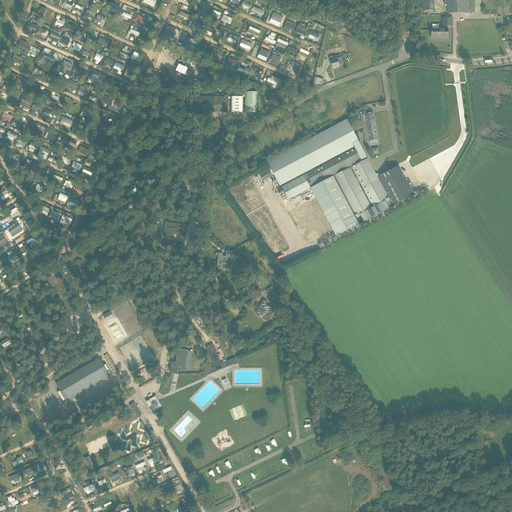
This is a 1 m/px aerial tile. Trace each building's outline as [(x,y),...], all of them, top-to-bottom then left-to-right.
[(64,0),(62,5),(71,8),(73,3),(65,0),(64,0)] [(447,0),(447,13),(468,13),(468,0),(447,0)] [(201,5),(199,10),(208,15),(211,9),(201,5)] [(35,8),(32,14),(41,19),(44,13),(45,13),(47,9),(41,7),(40,11),(35,8)] [(219,19),(221,13),(213,9),(211,15),(219,19)] [(87,10),(85,16),(93,19),(94,16),(95,14),(87,10)] [(123,11),(121,15),(130,19),(132,15),(123,11)] [(52,23),(55,16),(47,12),(44,19),(52,23)] [(271,19),(269,22),(279,27),(280,23),(283,17),(274,13),(271,19)] [(94,23),(96,24),(97,21),(101,23),(102,20),(105,22),(107,18),(98,14),(94,23)] [(230,24),(233,18),(224,14),(221,20),(230,24)] [(59,19),(60,16),(58,15),(54,25),(61,27),(63,21),(59,19)] [(136,18),(135,21),(142,25),(145,19),(138,16),(137,19),(136,18)] [(197,20),(194,26),(202,30),(205,24),(197,20)] [(242,28),(243,22),(234,20),(232,26),(242,28)] [(287,21),(284,27),(290,30),(292,27),(294,28),(295,25),(287,21)] [(66,29),(73,32),(76,27),(69,23),(66,29)] [(117,30),(126,33),(128,27),(119,24),(117,30)] [(298,26),(295,32),(304,36),(307,30),(304,29),(305,26),(300,24),(299,26),(298,26)] [(208,25),(205,30),(214,34),(217,29),(208,25)] [(40,28),(38,31),(42,32),(41,35),(46,38),(49,32),(40,28)] [(79,28),(76,34),(85,38),(87,32),(79,28)] [(431,38),(447,38),(447,28),(443,28),(443,29),(431,29),(431,38)] [(166,29),(164,35),(174,39),(175,35),(171,34),(172,31),(166,29)] [(311,30),(308,37),(317,41),(320,35),(311,30)] [(51,33),(49,39),(57,43),(60,37),(51,33)] [(229,34),(228,38),(230,39),(229,42),(235,44),(236,41),(237,41),(238,38),(229,34)] [(267,34),(265,41),(275,44),(276,41),(274,40),(275,37),(267,34)] [(62,37),(59,43),(67,47),(70,41),(62,37)] [(98,40),(97,43),(106,47),(108,42),(102,39),(101,42),(98,40)] [(286,48),(288,42),(278,39),(276,45),(286,48)] [(20,43),(18,47),(27,51),(29,48),(30,45),(21,41),(20,44),(20,43)] [(323,45),(324,50),(342,47),(341,42),(323,45)] [(38,56),(40,50),(31,46),(30,49),(31,49),(30,52),(38,56)] [(296,55),(298,50),(289,46),(286,51),(296,55)] [(84,48),(83,51),(87,53),(86,55),(91,57),(93,52),(84,48)] [(123,48),(121,53),(129,56),(131,50),(123,48)] [(211,52),(209,58),(219,62),(223,53),(214,49),(213,52),(211,52)] [(261,49),(259,54),(267,58),(270,53),(261,49)] [(141,58),(140,58),(142,54),(134,51),(131,58),(140,62),(141,58)] [(96,52),(94,59),(101,62),(103,55),(96,52)] [(273,54),(270,60),(279,64),(281,58),(273,54)] [(13,58),(12,61),(21,65),(23,59),(14,55),(12,58),(13,58)] [(329,58),(332,69),(339,67),(337,59),(336,56),(329,58)] [(106,58),(104,63),(111,66),(113,61),(106,58)] [(229,58),(227,63),(236,68),(239,62),(229,58)] [(64,70),(71,72),(74,62),(68,60),(67,65),(66,64),(64,70)] [(113,68),(118,70),(117,73),(120,74),(124,65),(116,61),(113,68)] [(242,62),(238,71),(248,75),(249,72),(250,69),(246,68),(248,65),(242,62)] [(292,62),(291,66),(296,68),(293,73),(297,75),(301,66),(292,62)] [(75,67),(73,71),(82,75),(84,71),(75,67)] [(128,67),(125,73),(133,77),(136,70),(128,67)] [(255,68),(252,74),(260,78),(262,75),(257,73),(258,70),(255,68)] [(47,74),(46,77),(54,80),(57,74),(55,73),(55,74),(49,71),(47,74)] [(6,78),(5,80),(12,84),(15,78),(7,75),(6,78)] [(59,76),(57,82),(64,85),(67,79),(59,76)] [(68,84),(67,87),(75,90),(77,88),(78,84),(69,80),(68,84)] [(17,81),(15,86),(24,90),(26,86),(20,84),(21,82),(17,81)] [(108,81),(106,86),(113,90),(115,87),(113,87),(115,84),(108,81)] [(0,90),(0,98),(6,100),(10,87),(2,85),(0,90)] [(81,86),(78,91),(85,94),(88,89),(81,86)] [(120,86),(117,92),(125,95),(127,90),(120,86)] [(39,89),(36,95),(45,99),(47,96),(48,93),(39,89)] [(91,94),(90,96),(97,99),(98,97),(99,94),(92,91),(91,94)] [(54,95),(55,93),(52,92),(49,100),(56,103),(58,97),(54,95)] [(256,93),(245,93),(245,113),(256,113),(256,93)] [(101,99),(100,101),(109,105),(110,102),(109,102),(110,99),(103,96),(101,99)] [(266,96),(258,100),(260,105),(268,101),(266,96)] [(190,112),(227,112),(228,97),(190,97),(190,112)] [(242,98),(231,98),(231,113),(242,113),(242,98)] [(21,102),(20,104),(29,108),(32,103),(22,99),(21,102)] [(61,103),(60,105),(67,108),(69,103),(61,99),(60,102),(61,103)] [(315,103),(317,109),(325,106),(323,100),(315,103)] [(34,104),(31,109),(40,114),(43,108),(34,104)] [(45,109),(44,112),(49,114),(48,117),(51,118),(52,116),(51,115),(52,112),(45,109)] [(83,109),(80,115),(88,118),(91,113),(83,109)] [(3,116),(1,118),(9,122),(11,119),(12,116),(4,113),(3,115),(3,116)] [(357,113),(346,118),(347,120),(348,122),(359,117),(357,113)] [(362,122),(360,122),(361,127),(363,127),(365,143),(369,145),(378,144),(377,140),(378,140),(373,113),(364,114),(365,115),(361,116),(362,122)] [(15,119),(13,123),(20,127),(21,124),(19,123),(20,121),(20,120),(16,118),(15,119)] [(377,177),(374,171),(367,157),(357,138),(352,130),(348,122),(347,120),(312,138),(288,150),(267,162),(279,186),(280,186),(281,187),(279,189),(280,191),(283,190),(288,200),(310,188),(336,236),(414,195),(405,179),(405,180),(402,175),(403,175),(398,166),(377,177)] [(211,137),(208,139),(214,147),(229,136),(219,121),(214,124),(218,129),(210,135),(211,137)] [(33,126),(30,131),(42,136),(44,131),(33,126)] [(7,138),(14,141),(16,135),(9,132),(7,138)] [(47,132),(45,138),(53,141),(54,139),(55,139),(56,136),(47,132)] [(97,137),(96,139),(105,143),(108,138),(99,133),(98,133),(98,134),(97,135),(97,136),(97,137)] [(63,146),(66,140),(59,137),(56,143),(63,146)] [(31,142),(29,147),(36,151),(39,146),(31,142)] [(81,146),(78,152),(87,156),(89,150),(81,146)] [(40,150),(39,153),(44,155),(47,157),(50,151),(41,147),(40,150)] [(52,152),(50,157),(58,161),(61,156),(52,152)] [(9,157),(7,161),(17,165),(19,162),(17,161),(19,158),(13,156),(11,159),(9,157)] [(60,161),(69,164),(71,159),(62,156),(60,161)] [(22,160),(19,166),(28,170),(29,167),(31,164),(22,160)] [(80,171),(82,165),(73,161),(71,167),(80,171)] [(272,176),(269,170),(259,175),(262,181),(272,176)] [(148,173),(142,178),(146,182),(149,179),(151,182),(154,180),(148,173)] [(23,181),(22,184),(31,188),(33,182),(25,179),(24,181),(23,181)] [(35,190),(43,193),(46,187),(37,183),(35,190)] [(78,185),(75,191),(82,194),(83,191),(85,188),(78,185)] [(7,193),(9,192),(7,190),(0,193),(0,195),(3,200),(9,196),(7,193)] [(66,202),(68,196),(60,193),(57,199),(66,202)] [(17,208),(10,212),(13,217),(20,213),(17,208)] [(52,211),(49,217),(58,221),(60,218),(58,217),(59,214),(52,211)] [(6,215),(0,219),(0,220),(1,222),(3,224),(10,220),(8,217),(6,215)] [(61,218),(60,222),(69,226),(70,225),(70,223),(70,222),(72,219),(65,216),(64,219),(61,218)] [(163,236),(168,236),(169,233),(179,235),(179,233),(182,234),(183,225),(166,222),(163,236)] [(19,224),(9,231),(9,232),(9,233),(10,234),(11,234),(13,232),(15,235),(22,230),(19,224)] [(30,242),(33,247),(38,244),(35,239),(30,242)] [(21,248),(18,250),(21,255),(28,251),(26,247),(25,247),(25,246),(23,248),(22,248),(21,248)] [(221,268),(227,268),(227,267),(231,267),(232,252),(226,251),(225,257),(222,256),(222,254),(218,253),(218,261),(217,261),(217,266),(221,266),(221,268)] [(9,262),(18,257),(15,252),(6,257),(9,262)] [(79,259),(72,262),(85,283),(89,281),(91,280),(90,278),(91,277),(84,264),(81,260),(80,261),(79,259)] [(266,291),(272,298),(278,294),(271,287),(266,291)] [(265,318),(264,319),(268,322),(274,309),(265,305),(267,302),(263,300),(260,306),(256,313),(265,318)] [(11,315),(16,324),(24,320),(19,311),(11,315)] [(19,334),(26,329),(24,325),(16,329),(19,334)] [(26,342),(33,337),(29,333),(23,338),(26,342)] [(212,368),(200,373),(202,377),(203,378),(207,377),(205,373),(215,369),(216,372),(224,368),(222,366),(233,361),(234,365),(238,364),(237,363),(235,358),(222,364),(214,347),(207,350),(214,367),(212,368)] [(169,370),(170,370),(170,372),(178,374),(179,370),(184,371),(188,351),(178,349),(176,362),(172,361),(170,368),(170,367),(169,370)] [(106,371),(109,370),(106,364),(103,365),(99,358),(56,384),(60,391),(58,392),(61,398),(63,396),(66,401),(70,398),(71,400),(74,398),(73,397),(102,380),(103,381),(105,380),(105,378),(109,376),(106,371)] [(160,406),(157,401),(155,398),(147,402),(149,406),(151,405),(154,410),(160,406)] [(141,415),(134,403),(130,406),(137,418),(141,415)] [(26,457),(27,459),(35,456),(33,450),(27,453),(28,456),(26,457)] [(18,460),(13,462),(14,466),(23,462),(21,456),(16,457),(18,460)] [(89,456),(84,459),(89,470),(94,467),(89,456)] [(148,459),(150,466),(160,463),(158,456),(148,459)] [(44,462),(35,466),(37,470),(46,466),(44,462)] [(144,462),(135,466),(138,471),(147,467),(144,462)] [(132,467),(123,471),(126,477),(135,473),(132,467)] [(32,468),(22,472),(24,476),(33,471),(32,468)] [(172,470),(164,474),(166,479),(175,476),(172,470)] [(150,475),(154,485),(164,481),(162,474),(161,471),(150,475)] [(19,473),(9,478),(11,481),(21,477),(19,473)] [(110,477),(109,478),(110,480),(111,480),(112,483),(121,479),(119,473),(109,477),(110,477)] [(65,485),(61,477),(60,476),(52,480),(58,491),(66,486),(65,485)] [(94,484),(83,488),(86,494),(96,490),(94,484)] [(180,484),(173,488),(175,493),(183,490),(180,484)] [(31,489),(34,495),(42,492),(39,485),(31,489)] [(130,488),(121,492),(126,501),(134,497),(130,488)] [(18,495),(21,501),(31,497),(29,494),(27,495),(26,492),(18,495)] [(72,494),(64,498),(67,504),(75,500),(72,494)] [(15,497),(12,498),(11,496),(5,497),(8,507),(17,504),(15,497)] [(189,500),(181,504),(184,509),(191,506),(189,500)] [(94,511),(102,508),(98,502),(91,507),(93,511),(94,511)]
